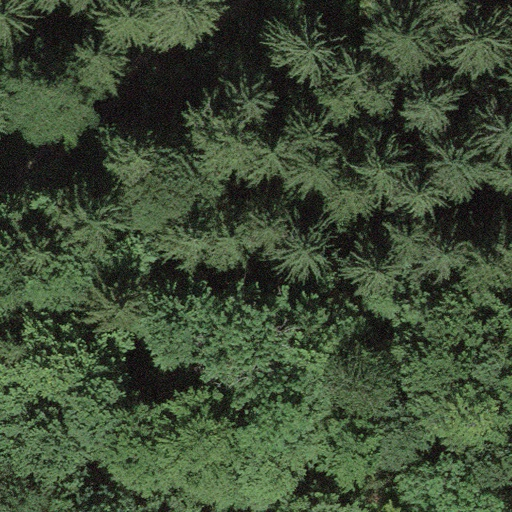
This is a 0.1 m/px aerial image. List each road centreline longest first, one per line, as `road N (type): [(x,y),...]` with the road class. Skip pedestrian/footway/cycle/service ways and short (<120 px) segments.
road 1 (track): [(0,217),(245,0)]
road 2 (track): [(0,449),(204,511)]
